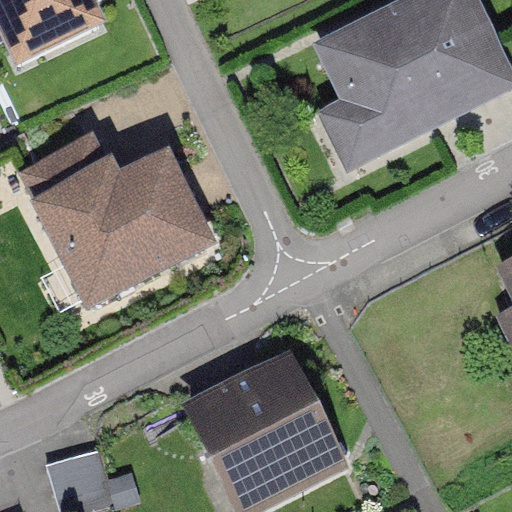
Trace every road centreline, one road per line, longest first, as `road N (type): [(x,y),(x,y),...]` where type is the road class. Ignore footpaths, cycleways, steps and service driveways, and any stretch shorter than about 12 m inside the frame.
road 1 (residential): [(303,281),(0,434)]
road 2 (residential): [(303,281),(158,0)]
road 3 (residential): [(511,174),(303,281)]
